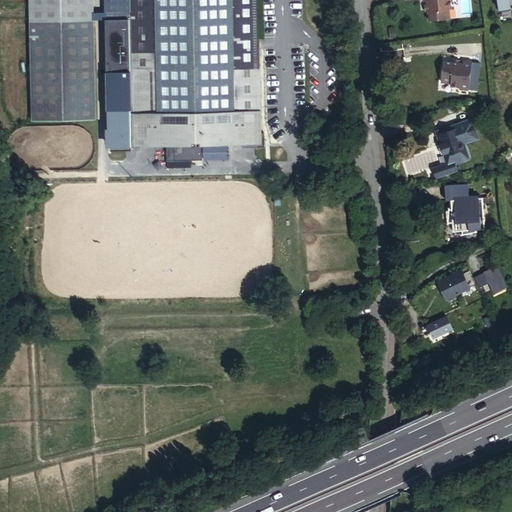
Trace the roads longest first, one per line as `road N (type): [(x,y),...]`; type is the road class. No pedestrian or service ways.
road 1 (unclassified): [(362,0),(384,301),(375,511)]
road 2 (unknown): [(308,163),(194,168),(155,162),(125,146),(105,105),(109,0)]
road 3 (trunk): [(511,395),(249,511)]
road 4 (trunk): [(313,511),(511,423)]
